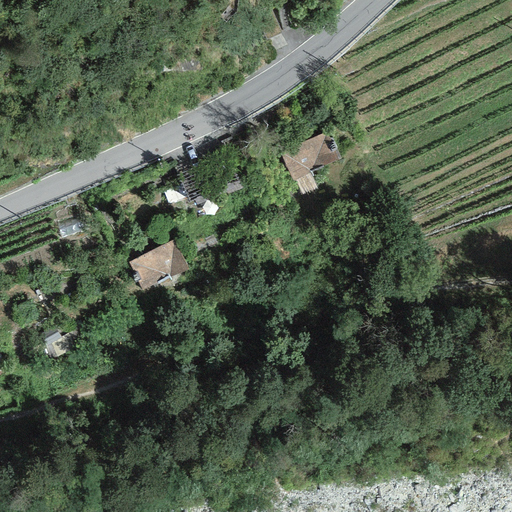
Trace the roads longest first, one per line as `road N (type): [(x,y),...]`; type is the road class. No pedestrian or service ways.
road 1 (track): [(511,285),(374,306),(0,405)]
road 2 (residential): [(0,210),(242,101),(374,0)]
